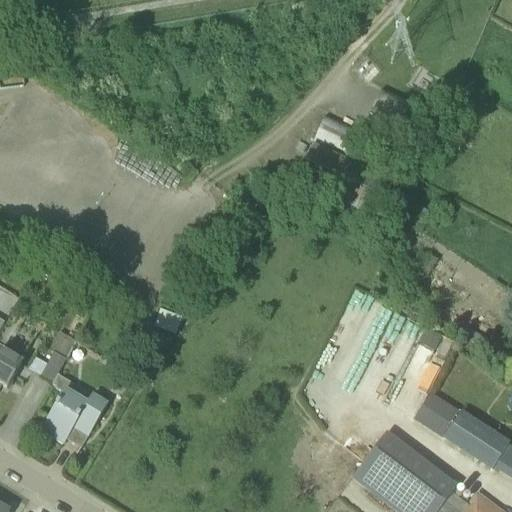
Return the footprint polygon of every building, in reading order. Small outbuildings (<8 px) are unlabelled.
[(422,109),(382,90),(364,130),(403,149),(422,109)] [(350,161),(362,134),(326,116),(313,144),(350,161)] [(388,183),(348,165),(312,147),(295,184),(371,220),(388,183)] [(163,353),(173,314),(158,310),(148,349),(163,353)] [(70,357),(74,338),(57,334),(52,353),(70,357)] [(0,388),(1,387),(6,390),(21,366),(0,353),(0,388)] [(52,386),(57,377),(65,362),(54,355),(40,379),(52,386)] [(107,407),(92,398),(86,407),(64,394),(41,431),(64,445),(75,428),(89,437),(107,407)] [(511,445),(430,398),(414,425),(511,482),(511,445)] [(457,489),(386,435),(352,480),(394,511),(495,511),(476,497),(468,508),(452,496),(457,489)]
